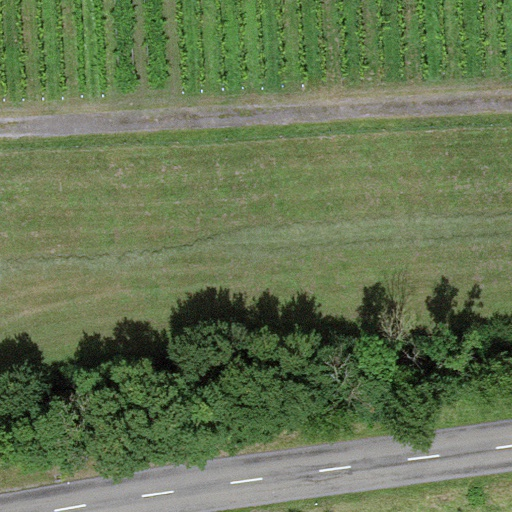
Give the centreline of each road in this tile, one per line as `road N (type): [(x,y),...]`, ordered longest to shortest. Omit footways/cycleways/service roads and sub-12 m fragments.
road 1 (track): [(511,94),(0,126)]
road 2 (tertiary): [(511,443),(125,511)]
